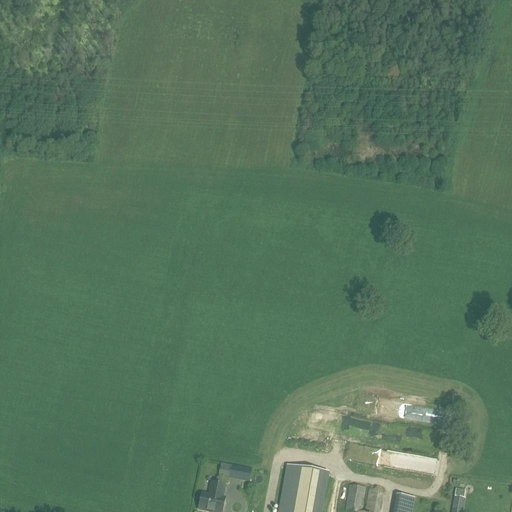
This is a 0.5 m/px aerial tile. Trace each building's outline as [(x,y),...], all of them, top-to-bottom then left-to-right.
[(232,465),(229,477),(249,481),(251,469),(232,465)] [(288,466),(280,511),(322,511),(329,474),(288,466)] [(209,496),(202,494),(199,510),(209,511),(222,511),(225,499),(223,498),(225,486),(212,483),(209,496)] [(361,511),(366,488),(350,486),(345,511),(347,511),(361,511)] [(380,511),(384,492),(369,489),(364,511),(380,511)] [(412,511),(415,495),(399,493),(395,511),(412,511)] [(462,511),(465,498),(454,496),(450,511),(462,511)]
